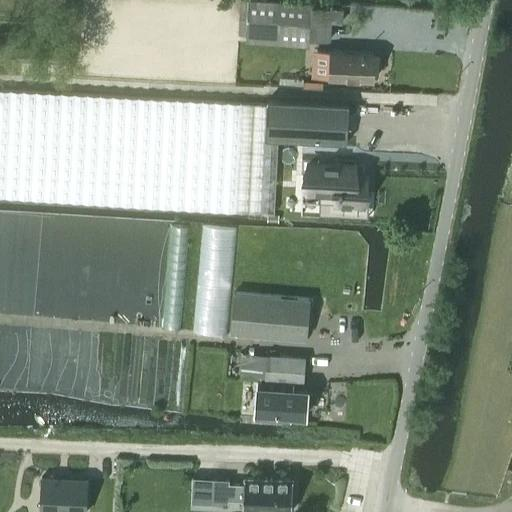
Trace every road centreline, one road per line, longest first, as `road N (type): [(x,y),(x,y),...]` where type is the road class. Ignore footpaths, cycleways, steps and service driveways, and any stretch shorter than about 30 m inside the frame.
road 1 (unclassified): [(384,511),(489,0)]
road 2 (track): [(235,344),(0,320)]
